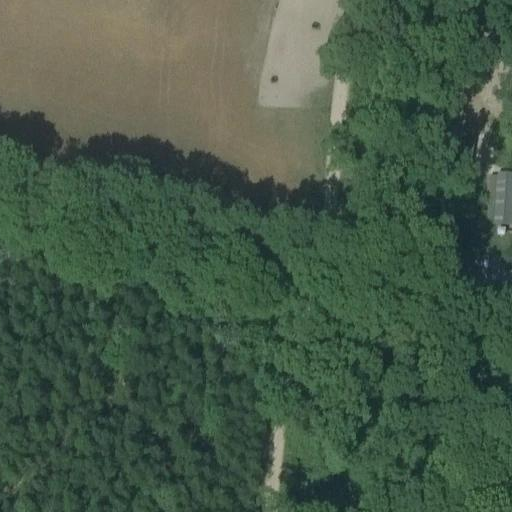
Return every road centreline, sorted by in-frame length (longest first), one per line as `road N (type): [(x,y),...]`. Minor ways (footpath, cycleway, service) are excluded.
road 1 (track): [(359,0),(338,83),(322,280),(291,364),(267,511)]
road 2 (track): [(325,251),(0,181)]
road 3 (track): [(511,277),(417,309),(317,298)]
